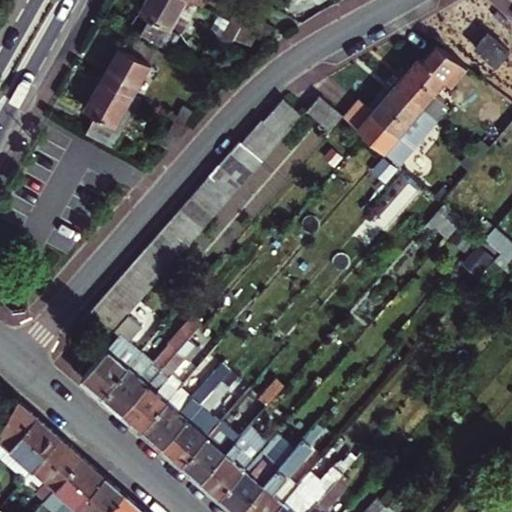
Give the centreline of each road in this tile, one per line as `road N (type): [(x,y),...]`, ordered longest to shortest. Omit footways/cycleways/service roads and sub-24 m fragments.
road 1 (residential): [(402,0),(294,60),(258,91),(14,361)]
road 2 (residential): [(187,511),(14,361)]
road 3 (primary): [(0,124),(70,0)]
